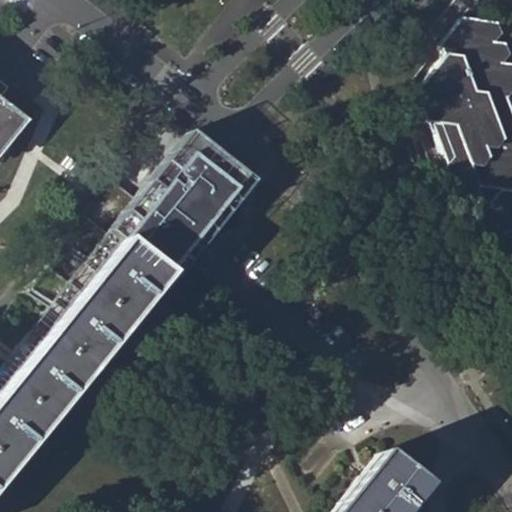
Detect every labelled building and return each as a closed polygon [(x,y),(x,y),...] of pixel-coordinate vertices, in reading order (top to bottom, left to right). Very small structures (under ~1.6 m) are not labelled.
[(435,133),(511,143),(511,104),(507,90),(511,85),(511,67),(510,64),(500,62),(507,54),(503,42),(492,40),(499,33),(496,24),(456,18),(437,44),(441,56),(437,62),(447,92),(424,120),(430,120),(435,133)] [(437,62),(413,92),(422,120),(424,120),(447,92),(437,62)] [(0,146),(18,124),(0,109),(0,94),(5,88),(4,87),(0,92),(0,146)] [(511,143),(435,133),(445,162),(426,190),(454,194),(460,208),(457,212),(470,247),(499,251),(505,268),(511,268),(511,187),(511,186),(511,143)] [(0,477),(243,170),(201,137),(0,389),(0,477)] [(399,511),(419,486),(372,451),(325,511),(399,511)]
